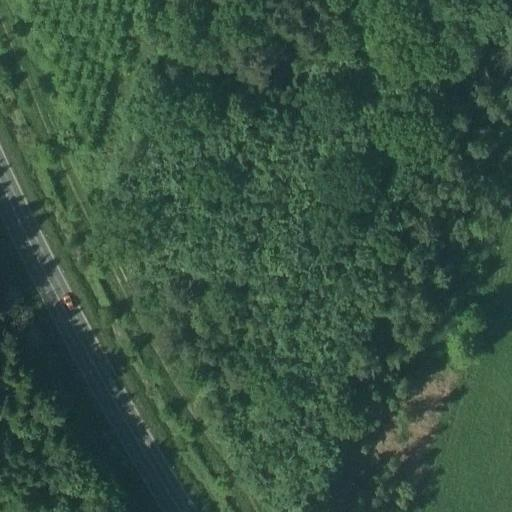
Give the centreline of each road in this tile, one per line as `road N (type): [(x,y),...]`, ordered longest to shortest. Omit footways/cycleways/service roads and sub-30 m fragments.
road 1 (track): [(0,6),(220,452),(261,511)]
road 2 (primary): [(0,179),(55,294),(180,511)]
